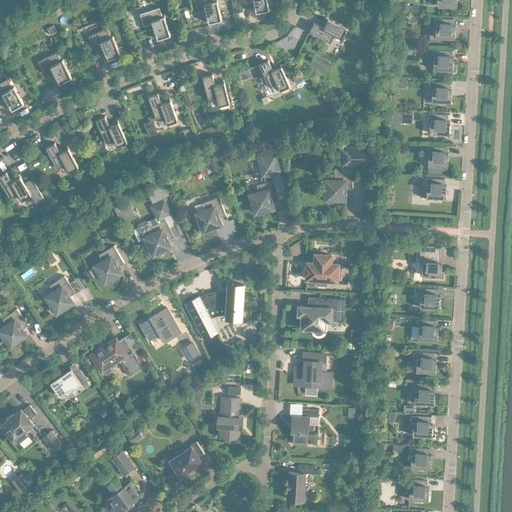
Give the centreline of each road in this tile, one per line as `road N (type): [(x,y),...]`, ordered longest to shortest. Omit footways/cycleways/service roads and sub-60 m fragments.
road 1 (residential): [(475,0),(444,511)]
road 2 (residential): [(0,145),(117,79),(262,34),(283,23),(293,0)]
road 3 (residential): [(0,380),(180,268),(274,230)]
road 4 (residential): [(274,230),(263,455)]
